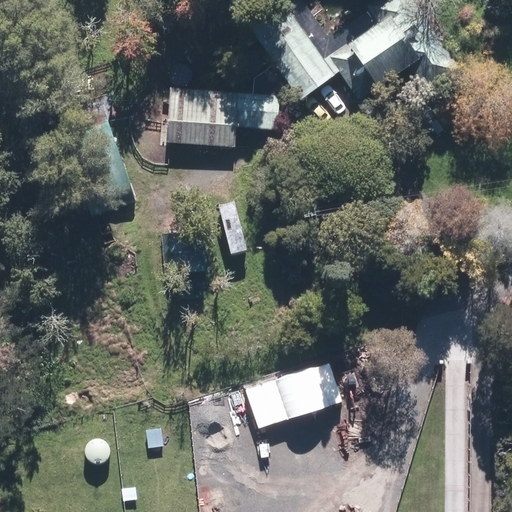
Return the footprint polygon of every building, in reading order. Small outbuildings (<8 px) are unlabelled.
[(423,95),(457,71),(407,0),(373,0),(362,8),(374,25),(326,56),(356,101),(404,68),(423,95)] [(242,27),(295,102),(332,76),(278,1),(242,27)] [(276,95),(167,89),(164,143),(233,147),(233,128),(274,131),(276,95)] [(136,202),(104,123),(39,148),(70,227),(136,202)] [(239,169),(189,170),(189,191),(239,190),(239,169)]
